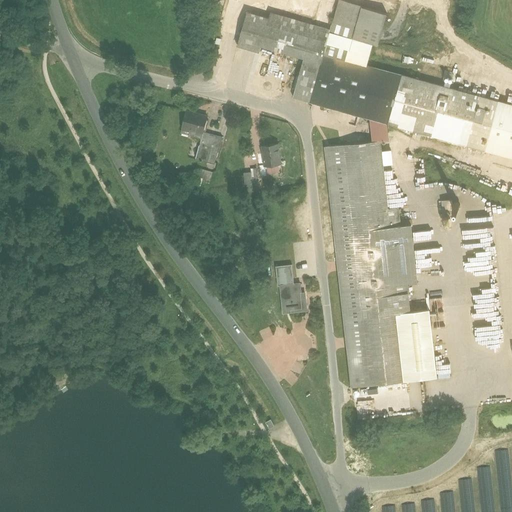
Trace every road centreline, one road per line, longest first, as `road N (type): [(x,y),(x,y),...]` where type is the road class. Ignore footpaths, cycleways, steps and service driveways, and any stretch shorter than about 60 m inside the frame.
road 1 (residential): [(336,511),(286,401),(123,165),(53,0)]
road 2 (track): [(305,126),(379,130),(511,175)]
